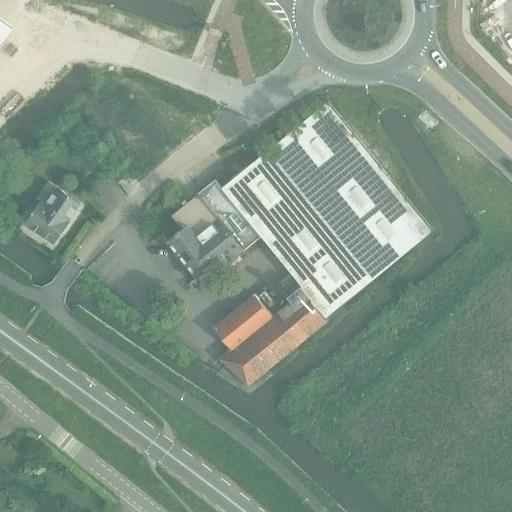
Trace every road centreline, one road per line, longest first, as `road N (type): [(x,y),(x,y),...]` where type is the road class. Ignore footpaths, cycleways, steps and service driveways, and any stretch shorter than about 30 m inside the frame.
road 1 (unclassified): [(0,98),(72,31),(256,110)]
road 2 (unclassified): [(46,301),(134,199),(256,110)]
road 3 (unclassified): [(0,388),(152,511)]
road 4 (tertiary): [(393,66),(511,173)]
road 5 (tertiary): [(511,133),(418,39)]
road 6 (unclassified): [(149,378),(46,301)]
